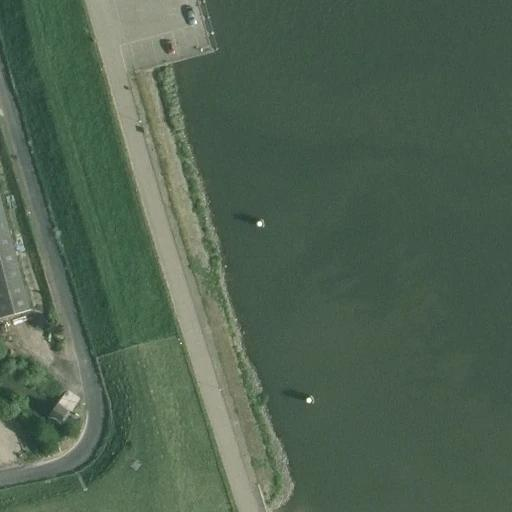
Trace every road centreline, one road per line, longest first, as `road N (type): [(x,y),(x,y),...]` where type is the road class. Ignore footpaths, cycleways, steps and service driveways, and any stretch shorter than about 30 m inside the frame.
road 1 (unclassified): [(251,511),(99,0)]
road 2 (unclassified): [(0,478),(82,451),(95,416),(0,58)]
